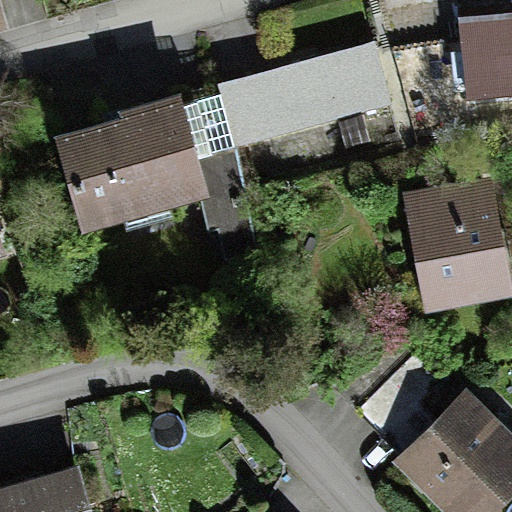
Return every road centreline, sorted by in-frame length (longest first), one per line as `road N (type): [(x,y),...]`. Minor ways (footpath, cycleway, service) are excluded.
road 1 (residential): [(356,511),(238,393),(175,371),(103,375),(0,404)]
road 2 (residential): [(0,61),(223,0)]
